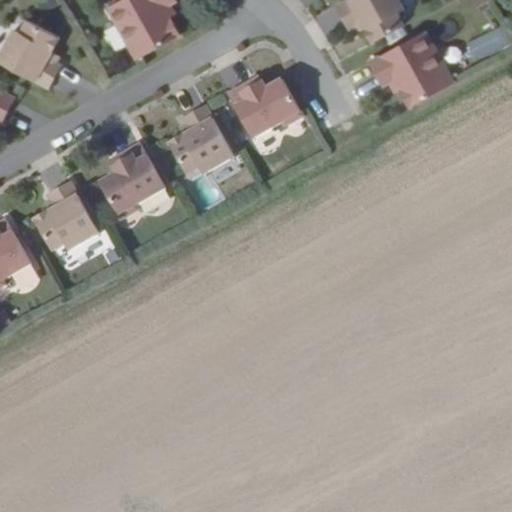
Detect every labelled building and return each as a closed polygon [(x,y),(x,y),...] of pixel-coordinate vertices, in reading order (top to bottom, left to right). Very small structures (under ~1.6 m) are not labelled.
[(171,16),(173,15),(167,4),(174,0),(118,0),(108,6),(138,57),(180,34),(171,16)] [(174,0),(167,4),(173,15),(175,14),(171,4),(177,1),(176,0),(174,0)] [(374,42),(406,25),(399,12),(406,9),(400,0),(347,0),(338,5),(350,28),(355,25),(363,21),(367,28),(374,42)] [(61,63),(56,60),(49,57),(53,49),(60,35),(29,18),(22,31),(15,27),(0,54),(0,58),(49,87),(61,63)] [(363,21),(355,25),(359,32),(367,28),(363,21)] [(402,90),(411,107),(454,83),(425,31),(371,62),(384,84),(393,79),(400,91),(402,90)] [(476,53),(500,48),(497,35),(473,41),(476,53)] [(49,57),(56,60),(60,54),(53,49),(49,57)] [(261,76),(253,80),(256,86),(264,81),(261,76)] [(397,92),(400,91),(393,79),(384,84),(386,87),(391,83),(397,92)] [(256,86),(253,80),(228,93),(255,138),(283,122),(287,126),(304,116),(284,80),(268,88),(264,81),(256,86)] [(0,118),(2,119),(15,96),(0,87),(0,118)] [(191,132),(185,135),(170,143),(188,174),(201,168),(205,174),(235,156),(207,105),(185,118),(187,124),(191,132)] [(181,127),(185,135),(191,132),(187,124),(181,127)] [(142,142),(118,156),(120,161),(113,166),(117,174),(101,182),(122,219),(140,209),(138,204),(167,187),(142,142)] [(120,161),(118,156),(110,160),(113,166),(120,161)] [(50,194),(52,199),(56,207),(49,211),(36,219),(53,250),(65,243),(69,250),(101,232),(72,181),(50,194)] [(56,207),(52,199),(46,203),(49,211),(56,207)] [(7,218),(0,221),(0,286),(6,284),(3,279),(32,263),(7,218)]
